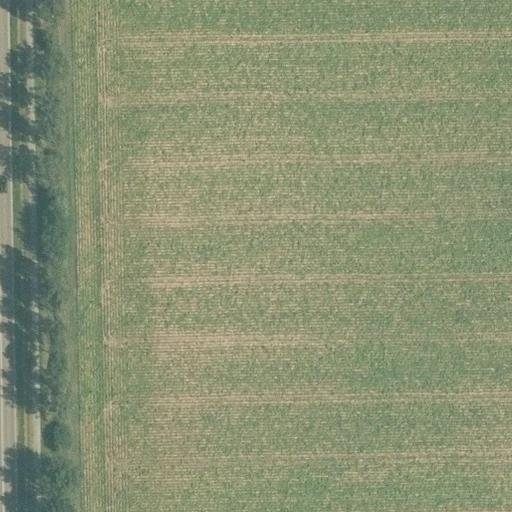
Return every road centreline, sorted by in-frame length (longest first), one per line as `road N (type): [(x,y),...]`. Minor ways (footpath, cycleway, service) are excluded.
road 1 (track): [(61,0),(70,511)]
road 2 (primary): [(2,511),(0,340)]
